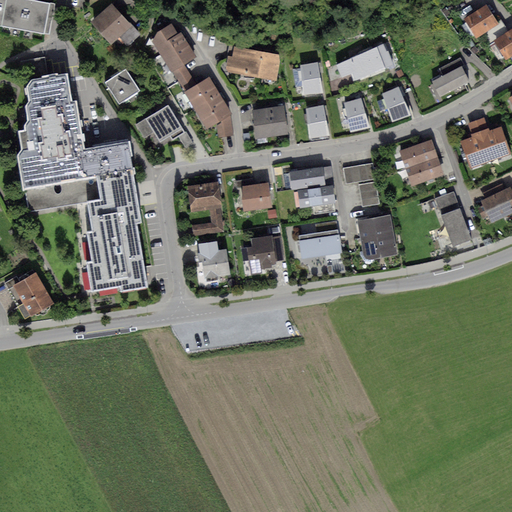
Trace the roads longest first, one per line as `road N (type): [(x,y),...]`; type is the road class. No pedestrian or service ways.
road 1 (residential): [(181,318),(167,188),(174,173),(373,143),(437,121),(511,76)]
road 2 (residential): [(511,256),(413,284),(181,318)]
road 3 (residential): [(181,318),(0,345)]
